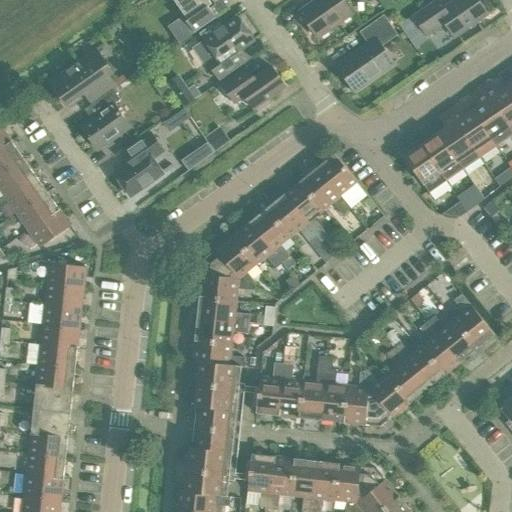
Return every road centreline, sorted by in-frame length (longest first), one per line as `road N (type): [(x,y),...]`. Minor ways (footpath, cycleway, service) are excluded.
road 1 (residential): [(111,511),(140,255)]
road 2 (residential): [(140,255),(320,129),(350,129)]
road 3 (residential): [(511,288),(465,227),(425,222),(350,129)]
road 4 (residential): [(497,511),(501,480),(448,415),(448,402),(511,347)]
road 5 (residential): [(350,129),(382,131),(511,40)]
road 6 (residential): [(140,255),(37,103)]
road 7 (residential): [(350,129),(254,0)]
